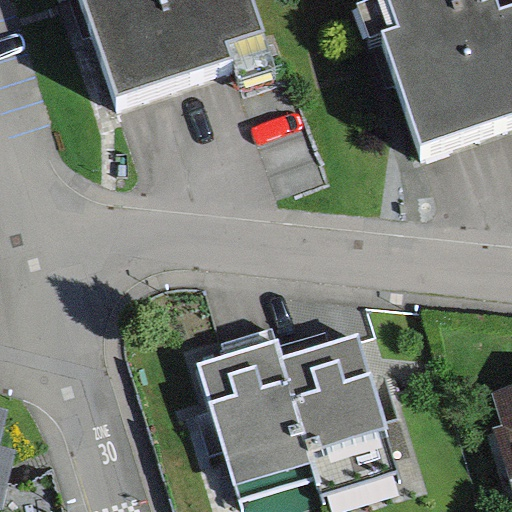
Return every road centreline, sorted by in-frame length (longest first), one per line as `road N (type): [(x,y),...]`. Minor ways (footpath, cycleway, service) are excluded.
road 1 (residential): [(511,281),(112,235),(35,253)]
road 2 (residential): [(113,511),(61,336)]
